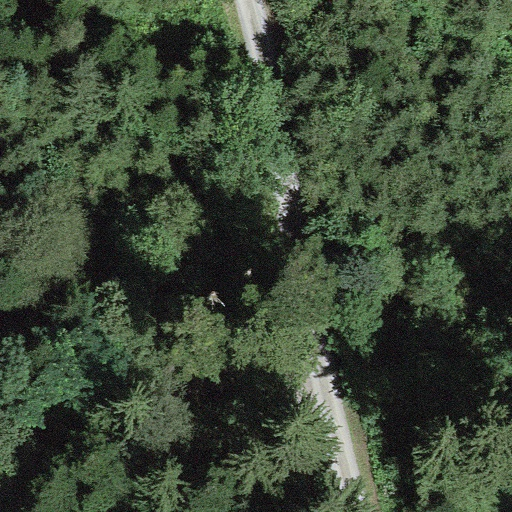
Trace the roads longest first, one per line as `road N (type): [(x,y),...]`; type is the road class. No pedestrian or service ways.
road 1 (track): [(248,0),(317,400),(345,511)]
road 2 (track): [(317,400),(239,375),(164,371),(88,393),(43,425),(0,484)]
